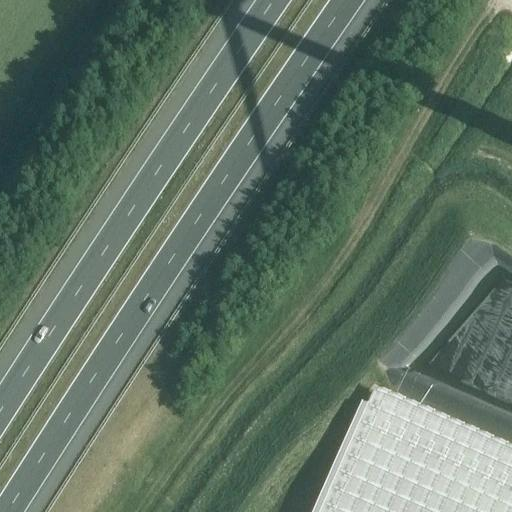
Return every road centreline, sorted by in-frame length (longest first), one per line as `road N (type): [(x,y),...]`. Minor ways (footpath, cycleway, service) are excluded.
road 1 (motorway): [(11,511),(350,0)]
road 2 (track): [(165,511),(497,0)]
road 3 (motorway): [(275,0),(0,414)]
